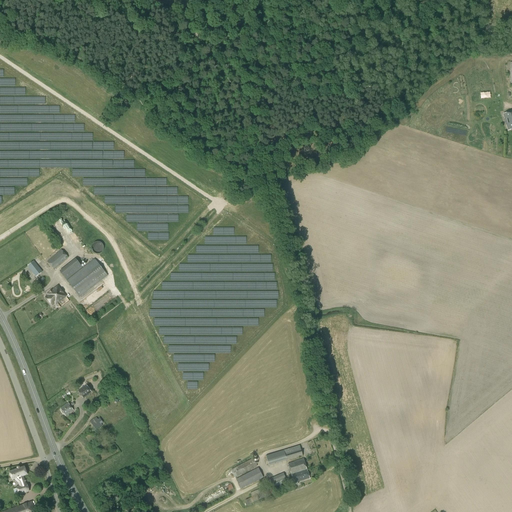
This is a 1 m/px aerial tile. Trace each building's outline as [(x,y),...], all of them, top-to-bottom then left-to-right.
[(511,129),(511,111),(499,115),(502,123),(505,122),(508,130),(511,129)] [(101,252),(103,251),(103,248),(103,246),(102,244),(101,243),(98,242),(96,242),(94,243),(93,244),(92,246),(91,248),(92,250),(93,252),(95,253),(97,254),(99,253),(101,252)] [(47,262),(54,270),(68,258),(61,250),(47,262)] [(59,271),(66,280),(82,268),(75,258),(59,271)] [(66,281),(80,297),(108,276),(94,259),(77,272),(66,281)] [(27,266),(36,277),(42,272),(34,261),(27,266)] [(54,304),(55,305),(66,297),(58,286),(50,292),(47,294),(48,295),(45,297),(52,306),(54,304)] [(78,391),(83,399),(92,392),(86,385),(78,391)] [(65,416),(73,410),(68,403),(60,408),(65,416)] [(96,418),(90,422),(96,430),(101,426),(96,418)] [(266,456),(269,466),(287,460),(287,461),(303,456),(299,445),(283,450),(266,456)] [(231,470),(235,477),(257,466),(253,458),(231,470)] [(303,459),(288,464),(294,483),(309,478),(303,459)] [(26,484),(25,484),(22,476),(26,475),(24,466),(9,471),(12,480),(14,479),(19,483),(20,486),(17,487),(19,494),(29,491),(26,484)] [(236,479),(241,489),(263,478),(258,468),(236,479)] [(269,479),(272,484),(285,478),(283,473),(269,479)] [(289,487),(285,478),(254,492),(250,493),(252,497),(245,500),(247,505),(289,487)] [(233,488),(231,484),(223,488),(204,498),(207,504),(226,494),(224,491),(228,489),(229,491),(233,488)] [(2,511),(35,511),(31,502),(2,511)]
